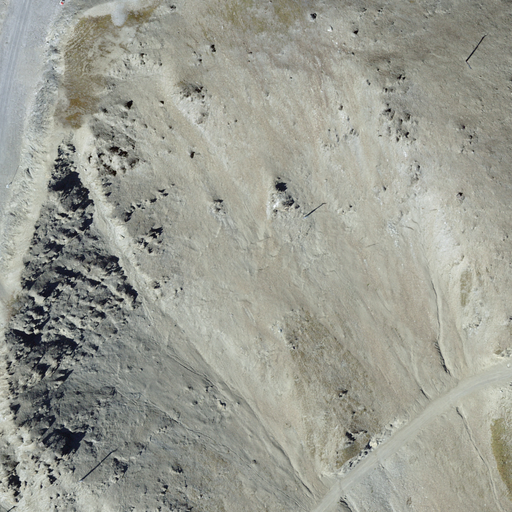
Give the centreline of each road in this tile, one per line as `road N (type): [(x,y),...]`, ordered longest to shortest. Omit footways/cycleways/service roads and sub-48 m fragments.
road 1 (track): [(346,511),(511,358)]
road 2 (track): [(30,0),(0,155)]
